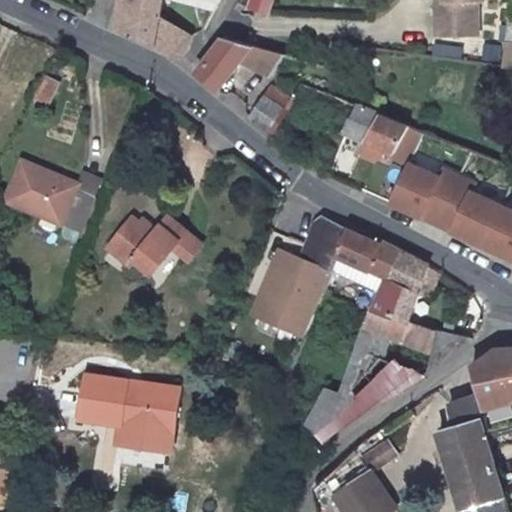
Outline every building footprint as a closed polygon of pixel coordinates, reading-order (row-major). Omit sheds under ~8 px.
[(118,0),(115,28),(179,56),(186,50),(191,37),(161,17),(162,0),(175,0),(213,19),(222,0),(118,0)] [(253,0),(251,8),(270,15),(275,0),(253,0)] [(433,0),(434,32),(476,32),(475,0),(433,0)] [(511,22),(505,21),(502,43),(498,69),(511,70),(511,22)] [(255,47),(227,39),(197,74),(201,80),(218,93),(241,64),(255,47)] [(288,57),(255,47),(241,64),(274,77),(288,57)] [(49,73),(43,94),(59,99),(65,78),(49,73)] [(295,101),(274,87),(252,119),(271,135),(295,101)] [(364,106),(350,131),(394,154),(394,156),(409,164),(412,159),(427,132),(364,106)] [(79,178),(21,155),(5,195),(81,225),(93,190),(77,184),(79,178)] [(406,171),(377,156),(361,187),(390,202),(406,171)] [(435,170),(412,159),(409,164),(406,171),(390,202),(436,224),(462,175),(447,167),(442,177),(434,173),(435,170)] [(477,183),(462,175),(436,224),(483,245),(503,205),(481,194),(480,196),(472,192),(477,183)] [(511,209),(503,205),(483,245),(511,258),(511,209)] [(338,256),(370,268),(366,280),(382,285),(386,274),(391,276),(400,251),(381,241),(380,243),(347,228),(336,218),(326,214),(314,221),(300,261),(331,274),(338,256)] [(201,246),(167,216),(151,233),(133,216),(107,246),(130,265),(135,260),(150,273),(173,248),(187,261),(201,246)] [(427,264),(400,251),(391,276),(386,274),(382,285),(373,309),(408,318),(427,264)] [(221,284),(199,263),(182,280),(196,292),(200,287),(209,296),(221,284)] [(408,318),(373,309),(362,337),(353,363),(341,397),(326,441),(416,380),(422,376),(425,375),(379,354),(386,335),(434,352),(475,339),(475,335),(416,323),(417,321),(408,318)] [(511,347),(472,365),(481,394),(485,407),(511,401),(511,347)] [(125,379),(84,374),(78,420),(119,425),(120,418),(172,425),(177,386),(136,381),(136,385),(124,384),(125,379)] [(341,397),(325,391),(310,424),(326,441),(341,397)] [(457,427),(441,431),(465,511),(482,511),(481,505),(508,497),(485,420),(485,407),(481,394),(453,405),(457,427)] [(511,403),(511,401),(485,407),(485,420),(488,427),(511,420),(511,403)] [(172,425),(120,418),(119,425),(172,433),(172,425)] [(374,472),(400,454),(392,440),(364,459),(367,464),(352,473),(358,482),(374,472)] [(339,494),(350,511),(392,511),(397,509),(374,472),(358,482),(339,494)] [(9,475),(0,475),(0,504),(12,502),(9,475)]
